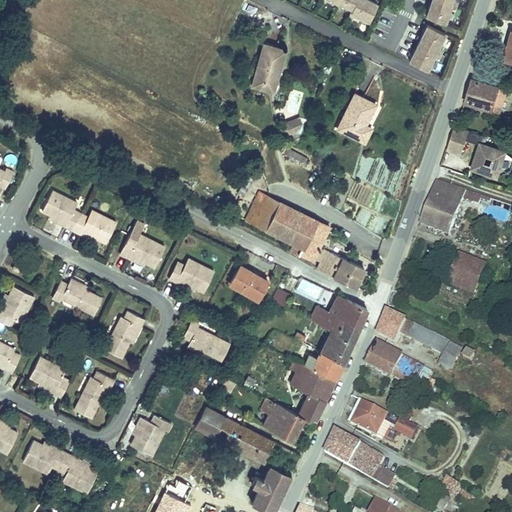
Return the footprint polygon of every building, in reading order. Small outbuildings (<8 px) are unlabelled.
[(330,0),(353,11),(350,16),(368,25),(377,6),(365,0),(330,0)] [(432,0),(426,17),(446,24),(454,0),(432,0)] [(430,72),(447,35),(428,26),(411,63),(430,72)] [(262,41),(256,65),(261,67),(257,82),(274,87),(285,47),(262,41)] [(261,67),(256,65),(251,81),(257,82),(261,67)] [(476,73),(467,100),(500,111),(506,91),(499,88),(501,81),(476,73)] [(509,83),(501,81),(499,88),(506,91),(509,83)] [(364,138),(371,124),(364,122),(374,100),(353,89),(336,126),(364,138)] [(299,117),(286,118),(286,134),(300,133),(299,117)] [(470,128),(457,124),(450,147),(463,152),(470,128)] [(507,151),(481,142),(473,167),(493,174),(502,169),(507,151)] [(285,147),(283,154),(305,162),(308,155),(285,147)] [(233,158),(224,176),(233,182),(242,163),(233,158)] [(0,178),(6,182),(14,165),(6,162),(5,164),(0,162),(0,178)] [(400,191),(400,183),(347,182),(347,191),(351,191),(351,203),(373,203),(373,191),(400,191)] [(256,184),(241,214),(291,239),(290,244),(310,255),(328,219),(256,184)] [(481,197),(439,184),(423,228),(452,238),(465,201),(479,205),(481,197)] [(40,208),(49,213),(65,220),(63,223),(78,230),(79,227),(95,235),(103,239),(113,219),(89,207),(85,215),(71,208),(74,200),(50,188),(40,208)] [(65,220),(49,213),(48,216),(63,223),(65,220)] [(94,238),(95,235),(79,227),(78,230),(94,238)] [(119,248),(126,252),(128,249),(145,257),(153,261),(163,241),(137,228),(134,236),(126,232),(119,248)] [(318,257),(314,264),(355,284),(366,263),(320,240),(313,254),(318,257)] [(128,249),(126,252),(143,260),(145,257),(128,249)] [(16,250),(9,264),(16,268),(23,254),(16,250)] [(459,252),(445,284),(467,293),(481,262),(459,252)] [(168,274),(177,278),(178,275),(194,283),(202,287),(212,267),(188,255),(184,262),(175,258),(168,274)] [(240,261),(229,281),(258,296),(268,276),(240,261)] [(70,273),(68,276),(84,284),(85,281),(70,273)] [(178,275),(177,278),(193,286),(194,283),(178,275)] [(84,284),(68,276),(66,279),(60,277),(51,295),(57,299),(60,294),(91,310),(99,292),(84,284)] [(0,305),(0,316),(9,321),(11,315),(18,319),(32,291),(12,281),(7,292),(0,305)] [(271,298),(283,306),(291,294),(278,286),(271,298)] [(368,306),(341,292),(331,310),(320,304),(312,318),(335,329),(337,330),(344,317),(359,324),(368,306)] [(120,353),(127,337),(135,321),(139,322),(143,315),(127,307),(123,315),(120,313),(104,345),(120,353)] [(418,323),(388,309),(380,331),(400,340),(404,333),(448,353),(452,342),(416,326),(418,323)] [(190,338),(189,341),(205,350),(221,358),(230,339),(198,323),(199,321),(190,317),(182,334),(190,338)] [(342,361),(359,324),(344,317),(337,330),(335,329),(323,351),(342,361)] [(135,321),(127,337),(131,339),(139,322),(135,321)] [(295,330),(293,337),(302,340),(305,334),(295,330)] [(0,358),(4,361),(2,364),(9,367),(16,351),(9,348),(11,345),(0,339),(0,358)] [(205,350),(189,341),(187,344),(204,353),(205,350)] [(421,363),(374,341),(365,361),(411,384),(417,372),(421,363)] [(452,342),(448,353),(443,365),(457,371),(466,350),(452,342)] [(342,361),(323,351),(321,356),(313,352),(307,364),(333,379),(342,361)] [(29,373),(39,378),(55,386),(53,389),(59,392),(67,375),(61,372),(64,366),(38,353),(29,373)] [(426,376),(430,368),(421,363),(417,372),(426,376)] [(291,382),(310,392),(324,399),(333,379),(307,364),(305,364),(301,371),(298,370),(291,382)] [(89,413),(96,397),(104,381),(108,383),(112,376),(95,367),(92,374),(89,373),(73,405),(89,413)] [(55,386),(39,378),(37,382),(53,389),(55,386)] [(104,381),(96,397),(100,399),(108,383),(104,381)] [(301,410),(267,392),(262,401),(270,406),(276,409),(270,419),(270,420),(294,433),(304,412),(301,410)] [(312,412),(317,414),(324,399),(310,392),(303,407),(312,412)] [(387,411),(362,400),(353,421),(377,432),(387,411)] [(204,404),(195,424),(264,459),(269,448),(295,460),(300,450),(204,404)] [(270,406),(264,416),(270,419),(276,409),(270,406)] [(303,407),(301,410),(304,412),(310,415),(312,412),(303,407)] [(143,413),(134,431),(130,440),(150,450),(163,424),(167,425),(170,418),(153,409),(149,417),(143,413)] [(130,429),(134,431),(143,413),(138,411),(130,429)] [(407,421),(395,415),(393,418),(398,420),(397,422),(404,426),(407,421)] [(0,446),(5,449),(15,429),(6,425),(0,421),(0,446)] [(327,452),(362,469),(372,448),(337,429),(327,452)] [(56,449),(41,442),(30,437),(21,457),(47,469),(50,462),(63,468),(60,476),(85,488),(95,468),(85,463),(69,455),(71,452),(58,445),(56,449)] [(43,438),(41,442),(56,449),(58,445),(43,438)] [(362,469),(374,476),(381,463),(385,454),(372,448),(362,469)] [(69,455),(85,463),(87,459),(71,452),(69,455)] [(251,499),(272,509),(289,471),(269,461),(262,475),(254,472),(250,479),(259,483),(251,499)] [(381,463),(374,476),(389,484),(396,471),(381,463)] [(446,477),(442,486),(458,493),(461,484),(446,477)] [(393,511),(373,501),(367,511),(393,511)]
